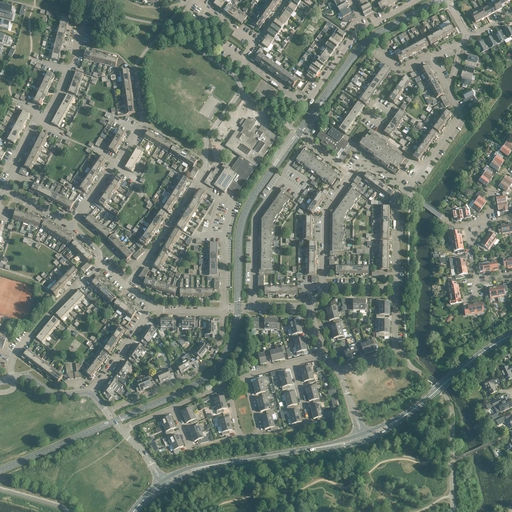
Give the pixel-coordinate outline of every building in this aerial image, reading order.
[(214,5),(218,8),(224,0),(223,0),(216,0),(216,1),(214,5)] [(228,4),(224,0),(218,8),(223,11),(228,4)] [(276,6),(268,0),(265,5),(273,11),(276,6)] [(346,4),(343,0),(340,0),(334,3),(337,8),(346,4)] [(369,4),(366,0),(364,0),(358,4),(360,9),(369,4)] [(386,8),(382,0),(377,3),(380,8),(381,11),(386,8)] [(391,6),(388,0),(381,0),(382,0),(386,8),(391,6)] [(498,1),(497,1),(492,4),(497,12),(502,9),(501,6),(500,6),(498,1)] [(297,7),(290,2),(286,7),(294,12),(297,7)] [(233,7),(228,4),(223,11),(228,15),(233,7)] [(348,9),(346,4),(337,8),(340,13),(348,9)] [(373,12),(369,4),(360,9),(365,17),(373,12)] [(497,12),(492,4),(487,7),(491,15),(497,12)] [(0,5),(0,12),(5,14),(4,18),(12,20),(13,15),(10,15),(12,8),(0,5)] [(273,11),(265,5),(262,10),(269,15),(273,11)] [(238,10),(233,7),(228,15),(232,18),(238,10)] [(294,12),(286,7),(283,11),(291,17),(294,12)] [(491,15),(487,7),(482,10),(486,17),(491,15)] [(351,14),(348,9),(340,13),(343,19),(342,21),(348,23),(348,22),(349,22),(354,19),(352,16),(351,16),(350,14),(351,14)] [(242,14),(238,10),(232,18),(237,21),(242,14)] [(269,15),(262,10),(258,14),(266,20),(269,15)] [(470,14),(471,16),(472,18),(469,19),(473,25),(481,20),(476,13),(475,10),(471,12),(470,14)] [(486,17),(482,10),(476,13),(481,20),(486,17)] [(291,17),(283,11),(280,16),(287,21),(291,17)] [(247,17),(242,14),(237,21),(242,25),(247,17)] [(266,20),(258,14),(255,19),(263,25),(266,20)] [(287,21),(280,16),(276,20),(284,26),(287,21)] [(263,25),(255,19),(250,26),(253,29),(255,27),(259,29),(263,25)] [(284,26),(276,20),(273,25),(281,31),(284,26)] [(10,22),(6,21),(5,23),(0,21),(0,29),(3,30),(8,31),(10,22)] [(450,24),(445,27),(449,35),(452,34),(452,35),(457,32),(455,29),(454,30),(450,24)] [(281,31),(273,25),(270,30),(277,35),(281,31)] [(449,35),(445,27),(440,30),(445,39),(447,38),(447,36),(449,35)] [(511,32),(509,28),(503,31),(502,29),(499,31),(500,33),(504,41),(511,36),(511,32)] [(338,29),(335,34),(342,39),(346,35),(338,29)] [(277,35),(270,30),(266,34),(274,40),(277,35)] [(445,39),(440,30),(435,32),(440,40),(442,39),(443,40),(445,39)] [(440,40),(435,32),(431,35),(436,44),(438,43),(437,42),(440,40)] [(504,41),(500,33),(493,37),(497,45),(504,41)] [(0,45),(7,48),(10,38),(0,34),(0,45)] [(274,40),(266,34),(263,39),(271,45),(274,40)] [(342,39),(335,34),(331,39),(339,44),(342,39)] [(436,44),(431,35),(426,37),(430,45),(433,44),(434,45),(436,44)] [(497,45),(493,37),(486,41),(490,49),(497,45)] [(271,45),(263,39),(260,44),(263,46),(267,49),(271,45)] [(339,44),(331,39),(328,43),(336,49),(339,44)] [(424,39),(419,41),(424,49),(428,46),(424,39)] [(424,49),(419,41),(414,44),(419,52),(424,49)] [(490,49),(486,41),(476,46),(481,54),(490,49)] [(336,49),(328,43),(325,48),(332,53),(336,49)] [(419,52),(414,44),(410,46),(414,54),(419,52)] [(414,54),(410,46),(405,49),(409,57),(414,54)] [(332,53),(325,48),(321,53),(329,58),(332,53)] [(409,57),(405,49),(400,52),(404,60),(409,57)] [(265,57),(258,52),(255,56),(258,58),(255,61),(260,65),(265,57)] [(404,60),(400,52),(395,54),(400,62),(404,60)] [(329,58),(321,53),(318,57),(326,63),(329,58)] [(469,55),(466,63),(464,63),(464,65),(466,66),(475,68),(478,58),(469,55)] [(270,60),(265,57),(260,65),(265,68),(270,60)] [(326,63),(318,57),(315,62),(323,67),(326,63)] [(275,64),(270,60),(265,68),(269,71),(275,64)] [(323,67),(315,62),(311,66),(319,72),(323,67)] [(279,67),(275,64),(269,71),(274,75),(279,67)] [(384,65),(380,69),(388,74),(391,70),(384,65)] [(431,70),(428,65),(420,70),(423,75),(431,70)] [(319,72),(311,66),(308,71),(316,77),(319,72)] [(475,68),(466,66),(464,71),(462,70),(461,73),(464,73),(472,76),(475,68)] [(284,70),(279,67),(274,75),(278,78),(284,70)] [(388,74),(380,69),(377,74),(385,79),(388,74)] [(289,74),(284,70),(278,78),(283,81),(289,74)] [(433,75),(431,70),(423,75),(425,79),(433,75)] [(316,77),(308,71),(305,76),(313,81),(316,77)] [(47,72),(45,77),(53,81),(55,76),(47,72)] [(75,72),(73,77),(82,80),(84,75),(75,72)] [(472,76),(464,73),(460,84),(463,85),(462,87),(466,89),(467,86),(469,86),(472,76)] [(293,77),(289,74),(283,81),(288,85),(293,77)] [(385,79),(377,74),(374,78),(381,83),(385,79)] [(436,80),(433,75),(425,79),(428,84),(436,80)] [(403,76),(400,81),(407,86),(410,82),(403,76)] [(53,81),(45,77),(42,82),(50,86),(53,81)] [(82,80),(73,77),(71,82),(80,85),(82,80)] [(300,82),(293,77),(288,85),(295,90),(297,87),(300,82)] [(381,83),(374,78),(371,83),(378,88),(381,83)] [(439,85),(436,80),(428,84),(431,89),(439,85)] [(407,86),(400,81),(397,85),(404,91),(407,86)] [(50,86),(42,82),(40,87),(48,91),(50,86)] [(80,85),(71,82),(69,87),(78,91),(80,85)] [(378,88),(371,83),(368,87),(375,92),(378,88)] [(404,91),(397,85),(393,90),(401,95),(404,91)] [(441,89),(439,85),(431,89),(433,94),(441,89)] [(48,91),(40,87),(38,92),(46,96),(48,91)] [(78,91),(69,87),(68,93),(76,96),(78,91)] [(375,92),(368,87),(365,91),(372,97),(375,92)] [(444,94),(441,89),(433,94),(436,99),(437,98),(444,94)] [(401,95),(393,90),(390,94),(398,100),(401,95)] [(462,95),(465,99),(463,100),(464,103),(466,102),(474,97),(470,90),(462,95)] [(372,97),(365,91),(361,96),(369,101),(372,97)] [(46,96),(38,92),(35,97),(43,101),(46,96)] [(398,100),(390,94),(387,99),(395,104),(398,100)] [(67,95),(64,100),(72,104),(75,99),(67,95)] [(369,101),(361,96),(358,100),(366,106),(369,101)] [(450,106),(445,96),(440,98),(445,108),(450,106)] [(43,101),(35,97),(33,102),(41,106),(43,101)] [(479,107),(474,97),(466,102),(471,111),(473,110),(475,113),(478,111),(477,108),(479,107)] [(72,104),(64,100),(61,104),(69,109),(72,104)] [(357,102),(354,107),(361,112),(365,107),(357,102)] [(69,109),(61,104),(59,109),(67,114),(69,109)] [(361,112),(354,107),(351,111),(358,116),(361,112)] [(67,114),(59,109),(56,114),(64,118),(67,114)] [(399,110),(396,114),(403,119),(406,115),(399,110)] [(451,115),(444,110),(441,115),(449,121),(451,119),(450,118),(451,115)] [(30,115),(22,111),(20,116),(27,120),(30,115)] [(358,116),(351,111),(347,115),(355,121),(358,116)] [(64,118),(56,114),(54,119),(61,123),(64,118)] [(403,119),(396,114),(392,119),(400,124),(403,119)] [(355,121),(347,115),(344,120),(352,125),(355,121)] [(449,121),(441,115),(438,119),(445,124),(447,122),(448,123),(449,121)] [(27,120),(20,116),(17,121),(25,125),(27,120)] [(239,157),(231,169),(232,170),(231,172),(236,176),(228,189),(236,195),(277,138),(268,131),(262,127),(259,131),(254,127),(255,125),(254,124),(256,121),(252,118),(250,121),(247,119),(246,122),(243,120),(239,124),(242,126),(242,127),(244,129),(240,134),(236,131),(225,146),(239,157)] [(61,123),(54,119),(51,124),(59,128),(61,123)] [(400,124),(392,119),(389,123),(397,128),(400,124)] [(445,124),(438,119),(434,124),(443,130),(445,128),(443,127),(445,124)] [(352,125),(344,120),(341,124),(349,130),(352,125)] [(25,125),(17,121),(14,125),(22,130),(25,125)] [(397,128),(389,123),(386,128),(393,133),(397,128)] [(349,130),(341,124),(338,129),(345,134),(349,130)] [(443,130),(434,124),(431,128),(439,133),(440,131),(441,132),(443,130)] [(22,130),(14,125),(12,130),(20,135),(22,130)] [(321,130),(316,137),(322,141),(320,143),(328,149),(337,155),(340,151),(341,149),(344,150),(347,146),(349,144),(349,143),(342,139),(344,137),(332,129),(331,131),(326,128),(323,132),(321,130)] [(393,133),(386,128),(383,132),(390,137),(393,133)] [(20,135),(12,130),(9,135),(17,139),(20,135)] [(119,130),(116,135),(124,140),(126,135),(119,130)] [(363,140),(360,145),(359,146),(360,148),(362,149),(363,149),(365,151),(368,153),(370,154),(373,157),(372,159),(374,160),(374,159),(376,161),(378,163),(381,165),(383,166),(384,166),(386,168),(387,169),(389,167),(392,170),(394,167),(398,170),(400,167),(404,169),(409,162),(387,147),(388,145),(373,135),(375,133),(370,130),(364,139),(365,139),(364,141),(363,140)] [(430,130),(427,134),(435,141),(437,138),(436,138),(437,135),(430,130)] [(153,134),(149,131),(144,139),(149,141),(153,134)] [(49,137),(41,133),(39,136),(38,135),(37,138),(46,142),(49,137)] [(158,136),(153,134),(149,141),(154,144),(158,136)] [(435,141),(427,134),(424,139),(431,144),(433,142),(434,143),(435,141)] [(17,139),(9,135),(7,140),(15,144),(17,139)] [(124,140),(116,135),(113,140),(121,144),(124,140)] [(163,139),(158,136),(154,144),(158,147),(163,139)] [(501,145),(504,147),(511,152),(511,151),(511,144),(511,143),(511,141),(511,140),(506,137),(501,145)] [(46,142),(37,138),(36,140),(37,141),(36,143),(44,147),(46,142)] [(168,142),(163,139),(158,147),(163,150),(168,142)] [(431,144),(424,139),(420,143),(429,149),(430,147),(429,146),(431,144)] [(121,144),(113,140),(110,144),(118,149),(121,144)] [(172,145),(168,142),(163,150),(168,153),(172,145)] [(44,147),(36,143),(34,146),(33,145),(32,147),(41,152),(44,147)] [(429,149),(420,143),(417,148),(425,153),(426,151),(428,151),(429,149)] [(118,149),(110,144),(107,149),(115,154),(118,149)] [(169,154),(174,157),(179,149),(174,146),(169,154)] [(41,152),(32,147),(31,150),(32,150),(31,153),(39,157),(41,152)] [(511,152),(504,147),(498,154),(501,156),(502,153),(508,157),(511,152)] [(425,153),(417,148),(414,152),(423,158),(424,156),(423,155),(425,153)] [(136,149),(133,154),(141,158),(143,154),(136,149)] [(184,152),(179,149),(174,157),(179,160),(184,152)] [(301,163),(303,164),(305,166),(304,167),(312,172),(312,171),(314,173),(317,174),(316,175),(323,180),(324,179),(328,182),(328,183),(331,186),(336,179),(338,180),(332,188),(334,190),(343,177),(341,176),(340,176),(339,176),(340,175),(338,173),(337,174),(329,168),(329,167),(326,165),(326,166),(317,160),(317,159),(314,157),(314,158),(305,151),(306,151),(304,149),(296,161),(300,164),(301,163)] [(188,155),(184,152),(179,160),(183,162),(188,155)] [(423,158),(414,152),(411,157),(418,162),(420,159),(421,160),(423,158)] [(496,152),(491,160),(501,167),(504,162),(501,160),(503,157),(501,156),(498,154),(496,152)] [(39,157),(31,153),(30,155),(28,155),(27,157),(37,162),(39,157)] [(141,158),(133,154),(130,159),(138,163),(141,158)] [(193,158),(188,155),(183,162),(188,165),(193,158)] [(99,156),(96,161),(104,166),(107,161),(99,156)] [(37,162),(27,157),(26,159),(27,160),(26,162),(34,167),(37,162)] [(198,161),(193,158),(188,165),(193,168),(194,167),(198,161)] [(138,163),(130,159),(127,163),(135,168),(138,163)] [(501,167),(491,160),(485,167),(488,169),(490,171),(492,172),(493,171),(495,171),(497,172),(501,167)] [(104,166),(96,161),(93,165),(101,170),(104,166)] [(34,167),(26,162),(25,165),(23,164),(22,167),(28,170),(32,171),(34,167)] [(135,168),(127,163),(124,168),(132,173),(135,168)] [(214,187),(225,193),(228,189),(236,176),(231,172),(232,170),(231,169),(229,171),(229,170),(230,168),(224,164),(220,171),(216,169),(213,173),(212,172),(204,183),(213,189),(214,187)] [(101,170),(93,165),(90,170),(98,175),(101,170)] [(199,171),(195,168),(189,177),(193,180),(199,171)] [(490,171),(488,169),(482,177),(490,182),(493,177),(488,173),(490,171)] [(98,175),(90,170),(87,174),(95,179),(98,175)] [(353,185),(352,184),(350,187),(351,187),(350,188),(349,188),(348,189),(349,190),(343,199),(342,198),(341,200),(340,201),(341,202),(334,211),(333,210),(332,211),(331,213),(332,214),(331,216),(331,220),(330,220),(330,222),(330,224),(331,224),(331,234),(330,234),(329,236),(329,238),(331,238),(330,249),(329,249),(329,251),(330,251),(330,252),(329,252),(329,255),(330,255),(330,257),(329,257),(329,269),(334,269),(335,258),(335,256),(345,256),(344,253),(335,253),(335,251),(343,251),(343,246),(342,246),(342,244),(342,241),(344,241),(344,236),(344,232),(343,232),(343,229),(343,227),(344,227),(344,222),(344,219),(346,216),(345,215),(347,213),(349,211),(350,211),(352,208),(355,204),(354,203),(355,201),(357,199),(358,200),(361,196),(354,191),(355,190),(362,195),(364,193),(356,187),(357,185),(364,176),(360,173),(353,182),(354,183),(353,185)] [(362,181),(367,184),(372,176),(368,173),(362,181)] [(95,179),(87,174),(84,179),(92,184),(95,179)] [(506,177),(502,182),(510,188),(511,184),(511,175),(508,178),(506,177)] [(112,180),(120,185),(122,187),(125,182),(116,176),(112,180)] [(377,180),(372,176),(367,184),(371,187),(377,180)] [(189,181),(182,177),(179,181),(186,186),(189,181)] [(490,182),(482,177),(477,184),(479,186),(481,183),(486,187),(490,182)] [(92,184),(84,179),(81,183),(88,189),(92,184)] [(120,185),(112,180),(109,185),(117,190),(120,185)] [(381,183),(377,180),(371,187),(376,190),(381,183)] [(186,186),(179,181),(176,186),(183,191),(186,186)] [(510,188),(502,182),(498,187),(504,191),(502,194),(505,195),(510,188)] [(40,185),(35,183),(32,189),(30,188),(28,191),(33,194),(34,192),(36,193),(40,185)] [(88,189),(81,183),(78,188),(85,193),(88,189)] [(385,186),(381,183),(376,190),(380,193),(385,186)] [(45,188),(40,185),(36,193),(39,195),(38,196),(40,197),(45,188)] [(117,190),(109,185),(106,189),(114,195),(117,190)] [(183,191),(176,186),(173,190),(181,195),(183,191)] [(390,189),(385,186),(380,193),(385,197),(390,189)] [(50,190),(45,188),(40,197),(43,199),(43,197),(46,198),(50,190)] [(280,192),(279,193),(278,192),(277,194),(278,194),(272,203),(271,203),(269,206),(270,206),(263,215),(262,214),(260,217),(261,218),(260,220),(260,224),(259,224),(259,228),(260,228),(260,239),(259,239),(258,242),(260,242),(260,253),(258,253),(258,257),(260,257),(259,268),(258,268),(258,270),(259,270),(259,271),(258,271),(258,274),(259,274),(259,276),(258,276),(258,288),(263,288),(264,274),(275,274),(275,271),(264,271),(264,270),(272,270),(272,265),(271,265),(271,260),(272,260),(272,251),(271,251),(271,245),(273,245),(273,236),(272,236),(272,231),(273,231),(273,224),(275,220),(274,219),(278,215),(278,216),(284,208),(283,208),(286,203),(287,204),(290,200),(283,195),(284,194),(291,199),(292,197),(281,188),(279,191),(280,192)] [(114,195),(106,189),(103,194),(111,199),(114,195)] [(394,192),(390,189),(385,197),(389,200),(394,194),(394,192)] [(55,193),(50,190),(46,198),(48,200),(48,201),(50,202),(55,193)] [(181,195),(173,190),(170,195),(178,200),(181,195)] [(206,194),(199,190),(196,194),(203,199),(206,194)] [(472,201),(475,202),(483,208),(486,203),(482,200),(486,195),(479,191),(472,201)] [(318,192),(315,196),(322,202),(325,197),(318,192)] [(60,195),(55,193),(50,202),(52,203),(53,202),(56,203),(60,195)] [(167,193),(164,198),(175,205),(178,200),(170,195),(167,193)] [(111,199),(103,194),(100,198),(108,204),(111,199)] [(203,199),(196,194),(193,199),(200,204),(203,199)] [(399,197),(395,194),(388,204),(392,207),(399,197)] [(505,195),(502,194),(502,197),(496,198),(497,205),(506,203),(505,195)] [(64,198),(60,195),(56,203),(58,205),(57,206),(60,207),(64,198)] [(322,202),(315,196),(312,201),(319,206),(322,202)] [(69,200),(64,198),(60,207),(62,208),(63,207),(65,208),(69,200)] [(108,204),(100,198),(97,203),(104,208),(108,204)] [(175,205),(164,198),(161,203),(164,204),(172,209),(175,205)] [(200,204),(193,199),(190,203),(197,208),(200,204)] [(74,203),(69,200),(65,208),(68,209),(67,211),(72,213),(73,210),(71,209),(74,203)] [(319,206),(312,201),(308,205),(316,211),(319,206)] [(483,208),(475,202),(470,210),(473,214),(476,211),(479,213),(483,208)] [(197,208),(190,203),(187,208),(194,213),(197,208)] [(508,203),(506,203),(497,205),(498,211),(502,210),(502,213),(508,212),(507,208),(508,208),(510,206),(509,204),(508,203)] [(172,209),(164,204),(161,209),(169,214),(172,209)] [(316,211),(308,205),(305,210),(313,215),(316,211)] [(461,209),(462,211),(463,220),(469,219),(469,215),(470,215),(470,216),(472,216),(473,214),(470,210),(467,205),(466,206),(466,205),(465,206),(461,209)] [(194,213),(187,208),(184,213),(192,218),(194,213)] [(16,210),(14,217),(13,220),(18,222),(21,213),(18,212),(19,211),(16,210)] [(160,211),(157,215),(164,220),(168,216),(160,211)] [(463,220),(462,211),(453,212),(454,218),(456,218),(457,221),(463,220)] [(23,214),(21,213),(18,222),(23,223),(26,213),(24,212),(23,214)] [(192,218),(184,213),(181,217),(189,222),(192,218)] [(95,219),(90,215),(86,221),(84,219),(82,222),(86,225),(87,224),(89,226),(95,219)] [(164,220),(157,215),(154,220),(161,225),(164,220)] [(34,217),(31,216),(28,225),(34,227),(37,216),(34,216),(34,217)] [(39,217),(37,216),(34,227),(39,228),(42,220),(39,219),(39,217)] [(189,222),(181,217),(178,222),(186,227),(189,222)] [(99,222),(95,219),(89,226),(91,228),(90,229),(92,230),(99,222)] [(161,225),(154,220),(151,224),(158,229),(161,225)] [(45,221),(40,229),(45,232),(51,223),(49,221),(48,223),(45,221)] [(103,226),(99,222),(92,230),(94,232),(95,231),(97,233),(103,226)] [(186,227),(178,222),(175,227),(183,231),(186,227)] [(53,224),(51,223),(45,232),(50,235),(55,227),(52,225),(53,224)] [(158,229),(151,224),(148,229),(155,234),(158,229)] [(509,234),(508,225),(500,226),(500,225),(497,225),(498,229),(499,235),(502,235),(509,234)] [(107,229),(103,226),(97,233),(99,234),(99,236),(100,237),(107,229)] [(57,228),(55,227),(50,235),(55,238),(60,228),(58,227),(57,228)] [(62,230),(60,228),(55,238),(59,240),(64,233),(61,231),(62,230)] [(112,233),(107,229),(100,237),(102,239),(103,238),(106,240),(112,233)] [(155,234),(148,229),(145,233),(152,238),(155,234)] [(174,229),(171,233),(179,238),(182,233),(174,229)] [(489,233),(485,239),(492,244),(497,238),(494,236),(496,234),(494,232),(490,230),(489,232),(489,233)] [(451,237),(453,244),(461,243),(460,232),(454,233),(454,236),(451,237)] [(66,234),(64,233),(59,240),(64,243),(69,234),(67,233),(66,234)] [(152,238),(145,233),(141,238),(149,243),(152,238)] [(179,238),(171,233),(168,238),(176,243),(179,238)] [(71,235),(69,234),(64,243),(69,246),(74,238),(71,237),(71,235)] [(118,239),(114,235),(107,241),(109,243),(108,244),(110,246),(118,239)] [(149,243),(141,238),(138,242),(146,247),(149,243)] [(176,243),(168,238),(165,243),(173,247),(176,243)] [(121,243),(118,239),(110,246),(112,248),(113,247),(115,249),(121,243)] [(492,244),(485,239),(481,245),(483,247),(481,249),(484,251),(486,249),(488,250),(492,244)] [(79,243),(76,241),(70,247),(74,251),(82,244),(80,242),(79,243)] [(125,247),(121,243),(115,249),(117,251),(116,252),(118,254),(125,247)] [(173,247),(165,243),(163,247),(171,252),(173,247)] [(463,250),(461,243),(453,244),(454,252),(457,251),(457,254),(462,253),(462,251),(463,250)] [(83,246),(82,244),(74,251),(78,255),(84,249),(82,247),(83,246)] [(129,251),(125,247),(118,254),(120,256),(121,255),(123,257),(129,251)] [(171,252),(163,247),(160,252),(168,257),(171,252)] [(86,251),(84,249),(78,255),(77,256),(77,257),(77,258),(78,259),(79,260),(80,260),(81,260),(82,259),(89,252),(87,250),(86,251)] [(145,252),(141,249),(133,257),(136,260),(145,252)] [(133,255),(129,251),(123,257),(125,259),(124,260),(127,264),(130,261),(128,260),(133,255)] [(91,253),(89,252),(82,259),(86,263),(88,261),(92,257),(90,254),(91,253)] [(168,257),(160,252),(157,257),(165,261),(168,257)] [(466,256),(461,257),(452,259),(454,269),(465,267),(464,260),(466,259),(466,256)] [(165,261),(157,257),(155,262),(162,266),(165,261)] [(511,268),(511,258),(506,260),(505,259),(502,259),(504,269),(511,268)] [(497,261),(489,263),(491,272),(498,270),(498,267),(501,267),(500,264),(497,264),(497,261)] [(92,266),(89,262),(80,270),(84,274),(92,266)] [(162,266),(155,262),(152,266),(160,271),(162,266)] [(491,272),(489,263),(482,264),(482,267),(479,267),(480,273),(483,272),(483,273),(491,272)] [(389,264),(380,264),(380,270),(383,270),(387,270),(387,272),(390,272),(390,267),(389,267),(389,264)] [(72,267),(68,270),(75,277),(78,273),(72,267)] [(467,275),(465,267),(454,269),(455,280),(464,278),(464,275),(467,275)] [(145,268),(139,277),(143,280),(145,277),(149,271),(145,268)] [(75,277),(68,270),(64,274),(71,281),(75,277)] [(71,281),(64,274),(61,278),(67,285),(71,281)] [(95,280),(90,286),(94,289),(100,283),(98,281),(99,280),(96,276),(94,279),(95,280)] [(67,285),(61,278),(57,282),(63,289),(67,285)] [(152,279),(146,278),(143,286),(147,287),(146,289),(149,289),(152,279)] [(157,281),(152,279),(149,289),(151,290),(151,289),(154,290),(157,281)] [(63,289),(57,282),(53,286),(59,292),(63,289)] [(448,284),(450,294),(459,293),(457,285),(459,285),(459,282),(448,284)] [(102,285),(100,283),(94,289),(98,293),(105,286),(103,284),(102,285)] [(167,284),(162,283),(159,293),(161,294),(162,292),(164,293),(167,284)] [(59,292),(53,286),(49,290),(55,296),(59,292)] [(107,288),(105,286),(98,293),(102,297),(108,291),(106,289),(107,288)] [(178,288),(172,286),(169,296),(171,297),(172,295),(175,296),(178,288)] [(504,287),(496,288),(498,297),(505,296),(505,293),(507,292),(507,289),(504,290),(504,287)] [(498,297),(496,288),(489,289),(489,292),(486,293),(487,296),(490,295),(490,298),(498,297)] [(78,291),(74,295),(81,301),(85,297),(79,291),(78,291)] [(110,293),(108,291),(102,297),(106,301),(113,293),(111,292),(110,293)] [(115,295),(113,293),(106,301),(110,305),(116,298),(114,296),(115,295)] [(460,300),(459,293),(450,294),(451,302),(450,302),(450,305),(462,303),(461,300),(460,300)] [(81,301),(74,295),(71,299),(77,305),(81,301)] [(77,305),(71,299),(67,303),(73,309),(77,305)] [(118,300),(113,307),(117,310),(123,302),(121,300),(120,302),(118,300)] [(379,303),(379,309),(389,309),(390,303),(383,303),(383,300),(376,300),(376,303),(379,303)] [(353,301),(353,304),(350,304),(350,305),(348,305),(348,312),(353,312),(353,311),(359,311),(359,301),(353,301)] [(366,301),(359,301),(359,311),(365,311),(365,312),(368,312),(368,306),(365,306),(366,301)] [(125,303),(123,302),(117,310),(122,314),(127,306),(125,305),(125,303)] [(73,309),(67,303),(63,306),(69,313),(73,309)] [(482,303),(475,305),(476,313),(484,312),(483,309),(486,309),(486,306),(483,306),(482,303)] [(326,309),(328,315),(337,313),(336,307),(337,307),(336,304),(330,305),(331,308),(326,309)] [(476,313),(475,305),(468,306),(463,307),(465,317),(473,315),(473,314),(476,313)] [(69,313),(63,306),(59,310),(66,317),(69,313)] [(129,308),(127,306),(122,314),(126,317),(132,308),(130,306),(129,308)] [(134,309),(132,308),(126,317),(125,319),(129,322),(131,320),(136,312),(134,311),(134,309)] [(389,309),(379,309),(379,315),(376,315),(376,318),(382,318),(382,315),(389,316),(389,309)] [(66,317),(59,310),(55,314),(62,321),(66,317)] [(339,319),(337,313),(328,315),(329,322),(334,320),(334,323),(341,321),(340,319),(339,319)] [(60,323),(53,317),(50,321),(57,327),(60,323)] [(299,321),(294,322),(294,319),(293,320),(292,318),(288,318),(288,321),(288,324),(289,323),(291,330),(301,327),(299,321)] [(382,318),(376,318),(376,321),(379,321),(379,327),(389,327),(389,321),(382,321),(382,318)] [(161,328),(161,329),(166,329),(166,328),(167,328),(167,319),(161,319),(161,320),(160,321),(157,321),(157,327),(161,327),(161,328)] [(173,319),(167,319),(167,328),(173,328),(173,332),(176,332),(176,321),(174,321),(173,320),(173,319)] [(182,328),(188,328),(188,319),(182,319),(182,320),(181,321),(179,321),(179,328),(182,328)] [(195,319),(188,319),(188,328),(194,328),(198,328),(198,321),(195,321),(194,320),(195,319)] [(207,323),(207,329),(216,329),(216,323),(215,323),(214,322),(214,320),(203,319),(203,323),(207,323)] [(259,331),(261,331),(261,325),(259,324),(259,320),(252,320),(252,330),(259,330),(259,331)] [(264,325),(261,325),(261,331),(264,331),(264,330),(270,330),(271,320),(264,320),(264,325)] [(277,320),(271,320),(270,330),(277,330),(277,331),(280,331),(280,325),(277,325),(277,320)] [(57,327),(50,321),(46,325),(53,331),(57,327)] [(341,324),(341,321),(334,323),(335,326),(330,327),(332,333),(342,330),(340,324),(341,324)] [(53,331),(46,325),(43,330),(50,336),(53,331)] [(147,328),(144,333),(151,338),(155,333),(156,330),(151,326),(149,328),(148,329),(147,328)] [(123,331),(118,327),(114,331),(122,337),(123,334),(125,335),(128,331),(125,329),(123,331)] [(302,333),(301,327),(291,330),(292,336),(291,336),(292,339),(298,337),(297,334),(302,333)] [(389,327),(379,327),(379,333),(376,333),(376,336),(382,336),(382,334),(389,334),(389,327)] [(216,329),(207,329),(206,335),(205,335),(205,338),(214,338),(214,336),(214,335),(216,335),(216,329)] [(50,336),(43,330),(39,334),(46,340),(50,336)] [(109,334),(111,336),(120,342),(122,340),(120,339),(122,337),(114,331),(112,330),(109,334)] [(343,337),(342,330),(332,333),(333,339),(338,338),(339,341),(345,339),(344,336),(343,337)] [(151,338),(144,333),(140,338),(141,339),(142,340),(140,342),(146,346),(148,343),(151,338)] [(46,340),(39,334),(36,338),(43,344),(46,340)] [(120,342),(111,336),(108,340),(116,345),(117,343),(119,344),(120,342)] [(299,340),(298,337),(292,339),(293,341),(294,341),(295,347),(305,345),(303,338),(299,340)] [(372,341),(366,343),(370,353),(376,351),(373,344),(376,343),(374,337),(371,338),(372,341)] [(116,345),(108,340),(105,345),(114,351),(115,349),(114,348),(116,345)] [(201,343),(197,348),(205,354),(209,349),(207,348),(207,347),(209,345),(204,341),(202,344),(201,343)] [(359,343),(357,344),(359,349),(362,349),(364,355),(370,353),(366,343),(360,345),(359,343)] [(135,345),(132,350),(139,356),(143,351),(145,353),(147,350),(139,344),(137,346),(136,346),(135,345)] [(359,349),(357,344),(354,345),(355,347),(349,349),(353,359),(359,357),(356,350),(359,349)] [(114,351),(105,345),(102,349),(109,355),(111,352),(112,353),(114,351)] [(307,351),(305,345),(295,347),(297,353),(296,353),(296,356),(302,355),(302,352),(307,351)] [(282,349),(276,351),(278,361),(284,359),(283,353),(285,352),(284,346),(281,347),(282,349)] [(205,354),(197,348),(194,353),(192,356),(197,360),(199,358),(200,358),(201,359),(205,354)] [(20,357),(24,359),(24,360),(25,358),(27,360),(33,353),(28,349),(24,355),(22,354),(20,357)] [(347,361),(353,359),(349,349),(343,352),(342,349),(340,350),(342,356),(345,355),(347,361)] [(139,356),(132,350),(128,355),(129,356),(129,357),(128,359),(133,363),(135,361),(136,361),(139,356)] [(268,356),(266,350),(263,351),(264,354),(258,355),(260,365),(267,364),(265,357),(268,356)] [(269,350),(266,350),(268,356),(270,356),(272,362),(278,361),(276,351),(270,352),(269,350)] [(101,351),(98,355),(106,362),(107,360),(106,359),(108,356),(101,351)] [(37,356),(33,353),(27,360),(30,362),(29,363),(31,365),(37,356)] [(187,359),(181,362),(186,370),(192,367),(191,366),(191,365),(193,364),(188,354),(185,356),(187,359)] [(106,362),(98,355),(94,360),(101,365),(103,363),(104,364),(106,362)] [(42,359),(37,356),(31,365),(33,366),(34,365),(36,367),(42,359)] [(46,363),(42,359),(36,367),(38,368),(37,370),(40,371),(46,363)] [(101,365),(94,360),(92,362),(91,361),(89,363),(99,370),(101,368),(100,367),(101,365)] [(123,363),(119,368),(127,373),(130,368),(132,365),(126,362),(125,364),(124,364),(123,363)] [(186,370),(181,362),(176,366),(174,368),(177,374),(179,372),(180,372),(181,374),(186,370)] [(50,366),(46,363),(40,371),(42,373),(43,371),(45,373),(50,366)] [(99,370),(89,363),(88,365),(90,366),(88,368),(95,374),(97,372),(98,372),(99,370)] [(301,370),(302,376),(312,374),(311,368),(312,368),(311,365),(305,366),(306,369),(301,370)] [(55,369),(50,366),(45,373),(47,375),(46,376),(48,378),(55,369)] [(508,367),(500,370),(504,379),(507,378),(508,379),(509,380),(511,378),(511,376),(510,372),(511,371),(511,372),(511,366),(508,368),(508,367)] [(95,374),(88,368),(84,373),(90,377),(89,379),(91,381),(94,377),(95,377),(93,376),(95,374)] [(127,373),(119,368),(115,373),(117,374),(117,375),(115,377),(119,380),(119,381),(124,385),(127,382),(122,379),(123,378),(127,373)] [(168,369),(162,372),(166,380),(171,378),(171,377),(171,376),(174,375),(171,368),(168,370),(168,369)] [(59,372),(55,369),(48,378),(50,379),(51,378),(53,380),(59,372)] [(279,376),(281,382),(291,379),(289,373),(286,374),(285,371),(278,373),(278,376),(279,376)] [(63,376),(59,372),(53,380),(56,381),(55,383),(59,386),(61,383),(59,382),(63,376)] [(148,378),(142,380),(146,389),(152,386),(151,385),(151,384),(154,383),(149,372),(146,373),(148,378)] [(166,380),(162,372),(156,374),(157,375),(154,376),(156,382),(159,381),(160,382),(160,383),(166,380)] [(314,380),(312,374),(302,376),(304,382),(309,381),(309,384),(315,382),(315,380),(314,380)] [(254,389),(264,386),(267,386),(265,377),(259,378),(259,381),(253,383),(254,389)] [(496,377),(491,380),(483,384),(486,390),(487,389),(488,392),(489,391),(491,395),(497,392),(494,386),(495,386),(494,385),(499,383),(496,377)] [(106,385),(114,391),(116,393),(120,388),(121,389),(123,386),(114,379),(112,381),(111,381),(110,380),(106,385)] [(292,385),(291,379),(281,382),(282,388),(282,391),(288,389),(288,387),(292,385)] [(146,389),(142,380),(137,383),(134,384),(136,391),(139,390),(140,390),(140,391),(146,389)] [(306,390),(307,396),(317,393),(316,387),(317,387),(316,384),(310,386),(310,389),(306,390)] [(114,391),(106,385),(103,390),(104,391),(104,392),(102,394),(106,397),(105,398),(109,401),(111,398),(111,397),(111,396),(110,396),(114,391)] [(266,392),(264,386),(254,389),(256,395),(262,393),(263,396),(269,394),(268,392),(266,392)] [(284,395),(286,401),(296,399),(294,393),(289,394),(289,391),(283,393),(283,396),(284,395)] [(319,400),(317,393),(307,396),(309,402),(314,401),(314,404),(320,402),(320,399),(319,400)] [(270,397),(269,394),(263,396),(264,399),(257,400),(259,406),(269,404),(267,398),(270,397)] [(214,399),(215,406),(225,403),(224,397),(219,398),(218,395),(212,397),(213,400),(214,399)] [(297,405),(296,399),(286,401),(287,407),(286,408),(287,410),(293,409),(293,406),(297,405)] [(491,403),(493,407),(497,405),(501,412),(511,406),(508,400),(507,400),(506,400),(505,401),(503,402),(504,402),(501,403),(499,399),(491,403)] [(321,405),(320,402),(314,404),(315,406),(310,407),(312,413),(322,411),(320,405),(321,405)] [(227,409),(225,403),(215,406),(217,412),(216,412),(217,415),(223,413),(222,410),(227,409)] [(270,410),(269,404),(259,406),(260,412),(267,411),(268,414),(274,412),(273,409),(270,410)] [(181,412),(184,418),(193,414),(191,408),(192,408),(191,405),(185,408),(186,410),(181,412)] [(294,412),(293,409),(287,410),(288,413),(289,413),(290,419),(300,416),(299,410),(294,412)] [(323,417),(322,411),(312,413),(313,420),(318,418),(319,421),(325,420),(324,417),(323,417)] [(274,415),(274,412),(268,414),(268,416),(262,418),(263,424),(273,421),(271,415),(274,415)] [(196,420),(193,414),(184,418),(186,424),(191,422),(192,424),(198,422),(197,419),(196,420)] [(161,421),(164,427),(173,423),(170,417),(166,419),(165,416),(159,419),(160,421),(161,421)] [(302,423),(300,416),(290,419),(292,425),(291,425),(292,428),(299,426),(298,423),(302,423)] [(219,421),(221,427),(231,425),(229,418),(224,420),(224,417),(218,418),(218,421),(219,421)] [(275,428),(273,421),(263,424),(265,430),(271,428),(272,431),(278,430),(277,427),(275,428)] [(175,428),(173,423),(164,427),(166,432),(165,433),(166,435),(172,433),(171,430),(175,428)] [(189,431),(192,436),(201,432),(199,427),(200,426),(198,424),(193,426),(194,429),(189,431)] [(232,431),(231,425),(221,427),(222,433),(222,436),(228,435),(228,432),(232,431)] [(204,438),(201,432),(192,436),(194,442),(199,440),(200,443),(206,440),(205,438),(204,438)] [(169,440),(171,445),(181,441),(178,435),(174,437),(173,435),(167,437),(168,440),(169,440)] [(183,447),(181,441),(171,445),(174,451),(173,451),(174,454),(180,452),(179,449),(183,447)] [(155,442),(148,445),(154,453),(158,451),(155,442)]
